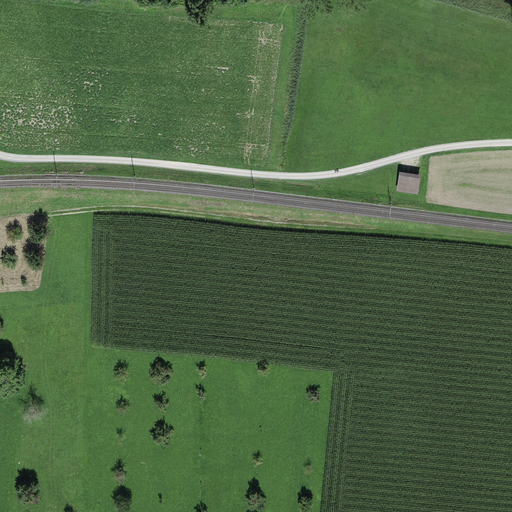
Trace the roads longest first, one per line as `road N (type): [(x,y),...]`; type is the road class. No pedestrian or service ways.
road 1 (track): [(511,143),(416,152),(315,176),(0,155)]
road 2 (track): [(0,220),(155,209),(511,243)]
